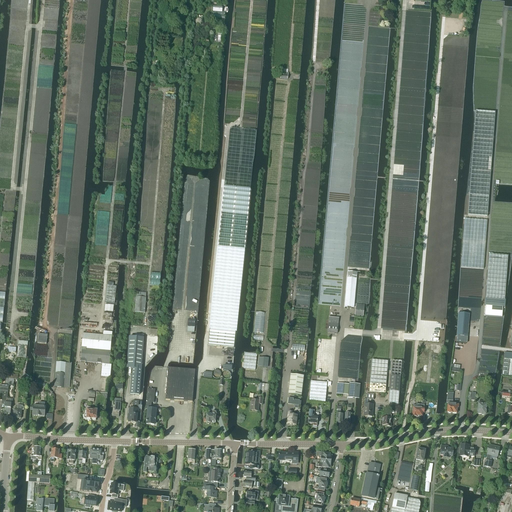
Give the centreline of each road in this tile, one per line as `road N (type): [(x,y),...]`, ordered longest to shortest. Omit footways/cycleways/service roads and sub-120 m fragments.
road 1 (unclassified): [(511,434),(432,432),(342,446)]
road 2 (unknown): [(330,445),(345,305)]
